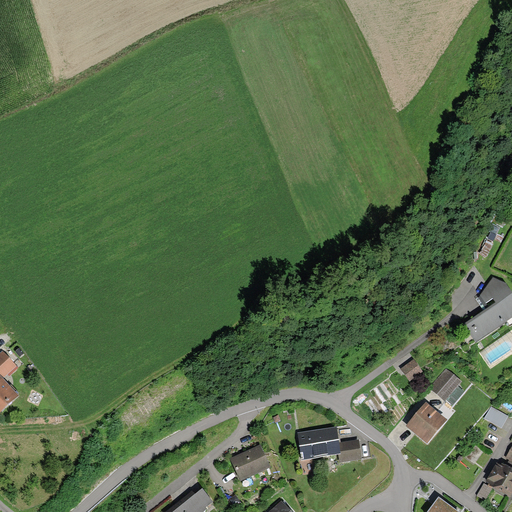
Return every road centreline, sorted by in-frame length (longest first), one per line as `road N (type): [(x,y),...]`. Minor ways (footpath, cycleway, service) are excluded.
road 1 (residential): [(249,403),(143,457),(75,511)]
road 2 (residential): [(400,480),(391,451),(332,406),(309,396),(249,403)]
road 3 (residential): [(143,511),(236,435),(249,403)]
